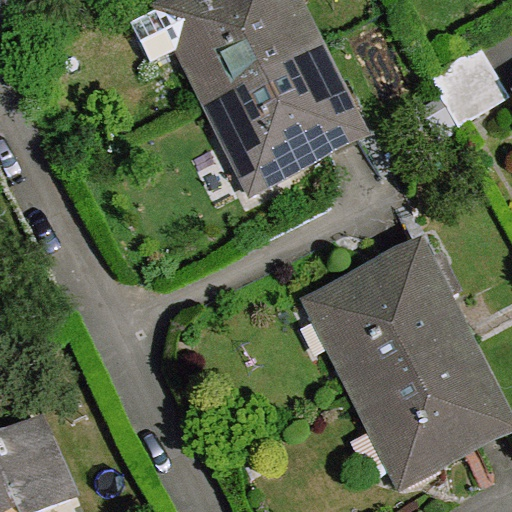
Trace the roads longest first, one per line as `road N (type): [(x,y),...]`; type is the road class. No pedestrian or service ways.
road 1 (residential): [(0,96),(203,511)]
road 2 (unknown): [(411,207),(126,354)]
